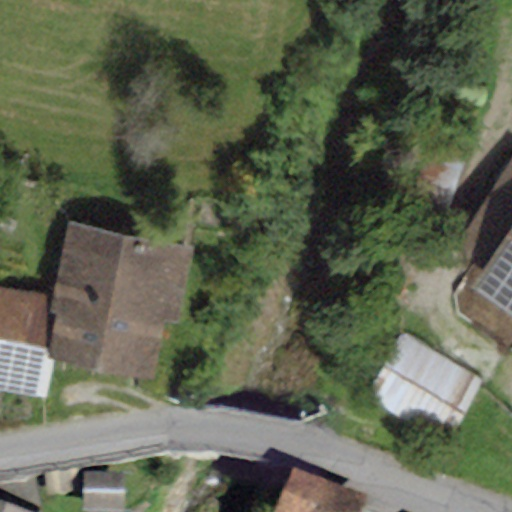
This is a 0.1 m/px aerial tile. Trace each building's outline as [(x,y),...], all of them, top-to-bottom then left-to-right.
[(511,159),(450,252),(479,271),(469,287),(511,315),(511,159)] [(194,248),(66,222),(50,297),(48,309),(57,310),(48,356),(55,357),(152,378),(164,318),(179,321),(194,248)] [(50,297),(0,287),(0,390),(47,399),(55,357),(48,356),(57,310),(48,309),(50,297)] [(481,380),(401,334),(368,390),(448,436),(481,380)] [(363,511),(367,504),(293,479),(280,511),(363,511)]
